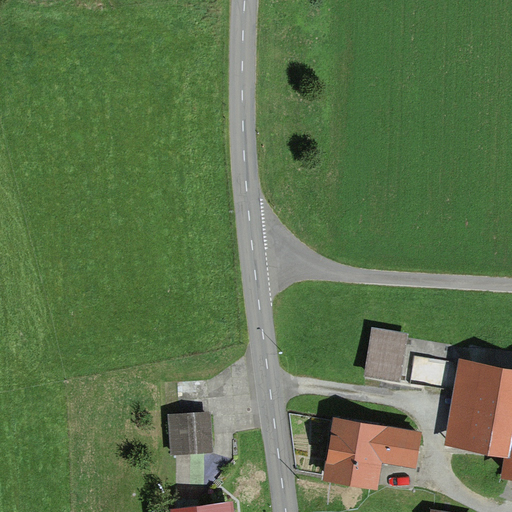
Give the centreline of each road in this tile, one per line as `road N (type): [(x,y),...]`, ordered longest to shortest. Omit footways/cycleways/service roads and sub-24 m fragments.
road 1 (tertiary): [(286,511),(243,144),(245,0)]
road 2 (track): [(253,266),(511,285)]
